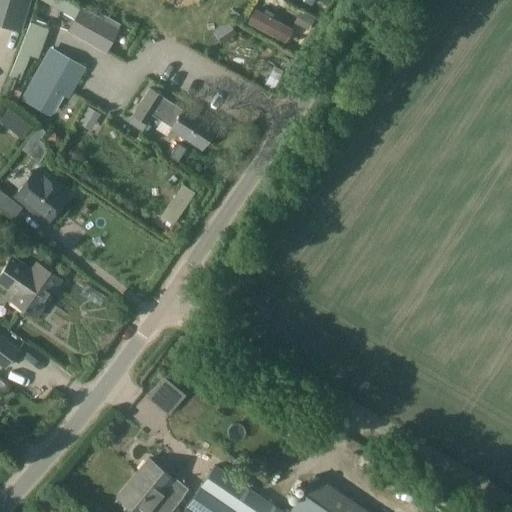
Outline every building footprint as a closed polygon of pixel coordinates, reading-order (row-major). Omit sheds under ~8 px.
[(0,0),(0,25),(20,32),(30,0),(0,0)] [(63,0),(38,0),(75,20),(69,31),(104,50),(118,25),(101,15),(99,19),(63,0)] [(266,11),(264,15),(255,10),(247,24),(284,45),(292,30),(272,20),(274,16),(266,11)] [(64,98),(74,78),(75,79),(82,68),(47,49),(21,98),(47,112),(57,94),(64,98)] [(226,54),(217,72),(251,88),(260,70),(226,54)] [(273,81),(263,98),(271,103),(281,86),(273,81)] [(131,115),(128,120),(144,130),(147,125),(153,116),(161,121),(165,114),(157,109),(164,97),(149,88),(131,115)] [(12,89),(8,99),(15,103),(20,93),(12,89)] [(164,97),(157,109),(165,114),(161,121),(171,127),(170,128),(171,128),(199,146),(212,127),(191,113),(183,108),(183,109),(164,97)] [(19,119),(10,131),(21,140),(30,128),(19,119)] [(97,130),(87,144),(122,169),(132,155),(97,130)] [(184,148),(177,144),(169,156),(176,161),(184,148)] [(64,174),(102,203),(114,186),(76,158),(64,174)] [(66,194),(34,170),(13,197),(45,221),(66,194)] [(153,224),(172,187),(155,178),(136,215),(153,224)] [(0,191),(0,208),(12,218),(21,208),(0,191)] [(35,262),(31,268),(10,254),(0,268),(0,286),(13,295),(10,300),(34,316),(60,279),(35,262)] [(120,313),(109,326),(121,335),(131,322),(120,313)] [(0,338),(0,363),(4,367),(16,351),(0,338)] [(280,418),(286,407),(272,399),(265,410),(280,418)] [(147,459),(116,496),(135,511),(167,511),(179,498),(186,487),(174,478),(173,481),(147,459)] [(181,511),(284,511),(214,465),(181,511)] [(367,511),(313,475),(289,510),(292,511),(367,511)]
